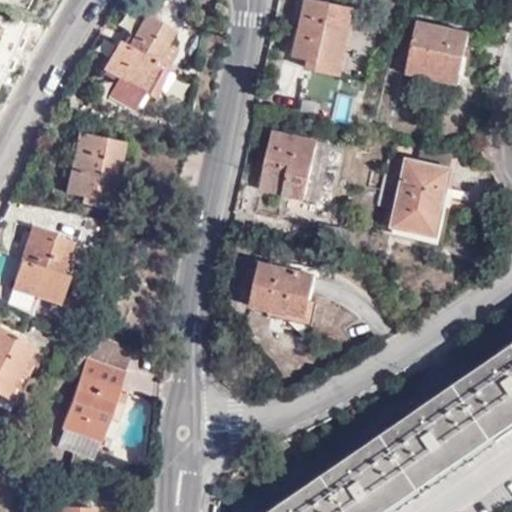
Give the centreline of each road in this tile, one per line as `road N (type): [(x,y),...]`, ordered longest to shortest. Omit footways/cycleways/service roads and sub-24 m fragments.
road 1 (residential): [(183,430),(197,271),(247,0)]
road 2 (residential): [(511,282),(297,416),(183,430)]
road 3 (residential): [(0,167),(93,0)]
